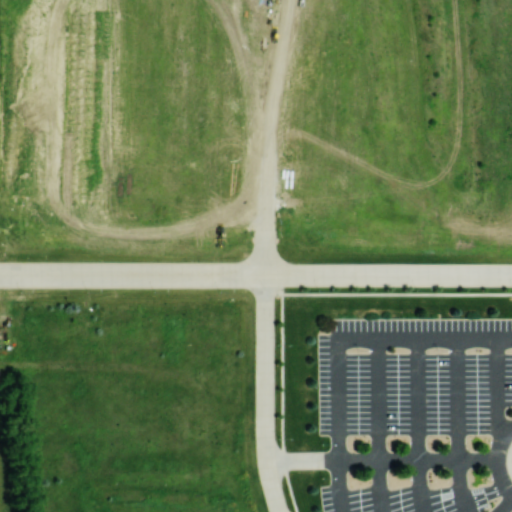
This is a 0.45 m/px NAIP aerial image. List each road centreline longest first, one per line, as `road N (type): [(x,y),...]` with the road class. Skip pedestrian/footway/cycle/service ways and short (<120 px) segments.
road 1 (residential): [(265,274),(9,272)]
road 2 (residential): [(265,274),(266,444),(280,511)]
road 3 (residential): [(424,274),(265,274)]
